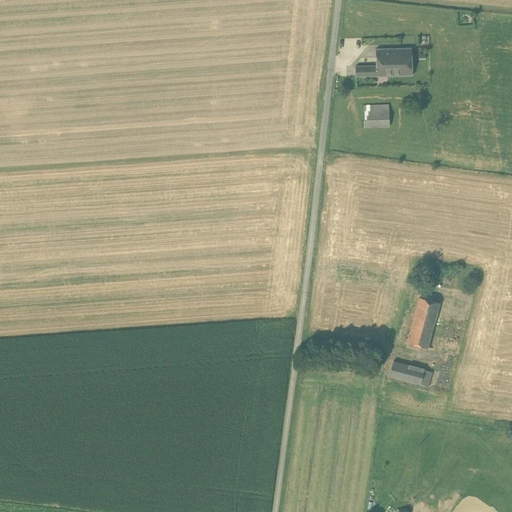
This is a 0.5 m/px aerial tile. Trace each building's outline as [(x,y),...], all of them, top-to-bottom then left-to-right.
[(412,48),(376,49),(377,66),(377,76),(413,75),(412,48)] [(377,66),(356,66),(356,77),(377,76),(377,66)] [(389,105),(364,106),(364,127),(389,126),(389,105)] [(420,297),(415,315),(435,321),(440,303),(420,297)] [(407,342),(429,347),(435,321),(415,315),(407,342)] [(393,361),(389,377),(428,387),(432,372),(393,361)]
